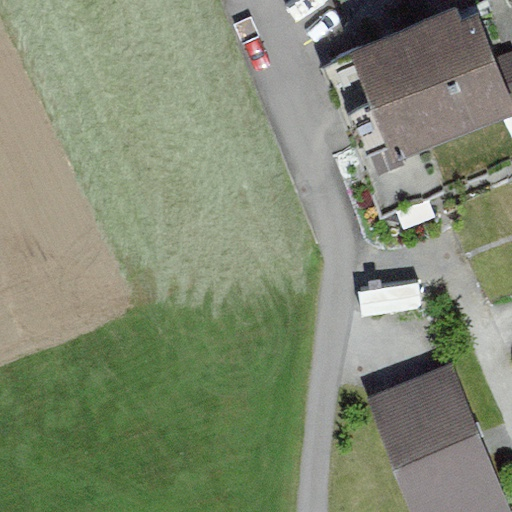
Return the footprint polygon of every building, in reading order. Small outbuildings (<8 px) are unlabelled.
[(498,68),(477,15),(436,31),(432,19),(356,48),(389,131),(354,145),(381,212),(511,160),(511,102),(505,84),(498,68)] [(389,131),(356,48),(322,63),(354,145),(389,131)] [(511,62),(498,68),(505,84),(511,81),(511,62)] [(421,301),(419,278),(359,285),(362,308),(421,301)] [(449,372),(379,400),(422,511),(476,511),(501,503),(449,372)]
